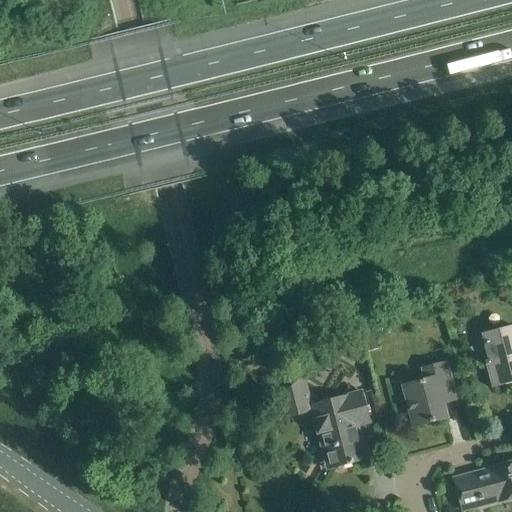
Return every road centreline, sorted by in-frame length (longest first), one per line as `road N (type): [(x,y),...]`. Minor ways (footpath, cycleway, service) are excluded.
road 1 (motorway): [(0,167),(511,44)]
road 2 (motorway): [(457,0),(0,116)]
